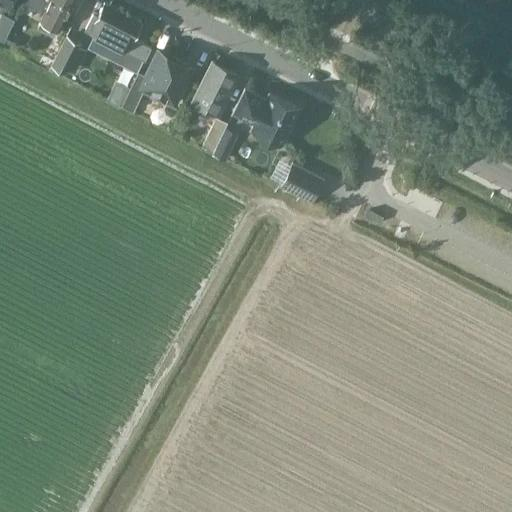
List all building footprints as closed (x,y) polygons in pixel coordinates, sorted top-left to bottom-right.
[(23,0),(22,3),(42,13),(38,20),(57,30),(72,0),(23,0)] [(150,48),(132,39),(141,21),(103,3),(96,18),(92,16),(86,30),(145,58),(150,48)] [(0,13),(0,38),(2,39),(12,19),(0,13)] [(67,36),(52,64),(67,72),(81,44),(67,36)] [(144,89),(175,104),(193,67),(158,50),(146,75),(138,71),(122,105),(134,110),(144,89)] [(213,61),(193,101),(218,113),(238,73),(213,61)] [(253,120),(249,128),(279,142),(298,106),(268,92),(264,99),(257,96),(257,95),(243,88),(231,111),(245,118),(246,117),(253,120)] [(217,117),(202,145),(212,150),(227,122),(217,117)] [(280,184),(310,199),(321,177),(291,162),(280,184)]
